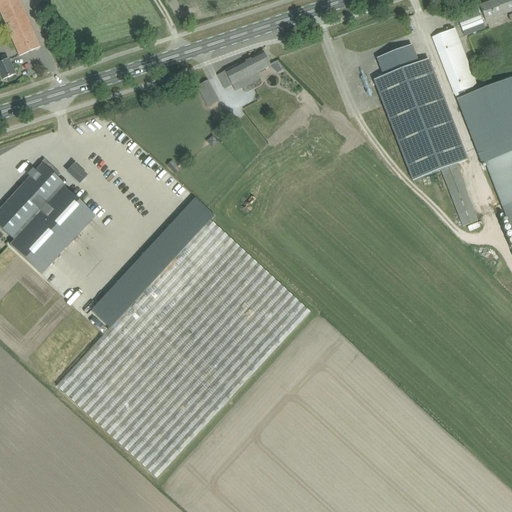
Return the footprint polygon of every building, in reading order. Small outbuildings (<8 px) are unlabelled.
[(19,0),(0,0),(0,12),(19,57),(41,47),(19,0)] [(511,0),(496,0),(481,6),(481,8),(484,15),(487,21),(511,10),(511,0)] [(458,19),(463,31),(484,23),(479,11),(458,19)] [(483,83),(478,85),(477,86),(458,38),(455,29),(433,38),(455,95),(458,93),(460,100),(458,101),(483,164),(486,163),(503,208),(511,230),(511,78),(486,88),(484,83),(483,83)] [(462,227),(478,220),(456,165),(468,160),(429,60),(419,63),(412,45),(376,59),(383,78),(374,81),(383,106),(412,182),(431,175),(443,209),(454,205),(462,227)] [(271,66),(264,52),(218,75),(225,89),(232,85),(236,92),(261,78),(258,73),(271,66)] [(0,73),(3,80),(16,75),(9,60),(0,63),(0,73)] [(219,102),(208,81),(199,86),(210,107),(219,102)] [(344,140),(302,97),(281,117),(323,160),(344,140)] [(272,123),(257,109),(229,137),(244,152),(255,142),(254,141),(272,123)] [(0,210),(0,227),(16,242),(12,246),(43,275),(96,216),(85,206),(80,211),(61,194),(67,186),(58,178),(63,173),(58,169),(46,158),(36,169),(35,168),(29,175),(31,177),(0,210)] [(180,169),(173,161),(167,166),(174,174),(180,169)] [(210,220),(106,334),(57,387),(157,479),(310,312),(211,220),(210,220)]
